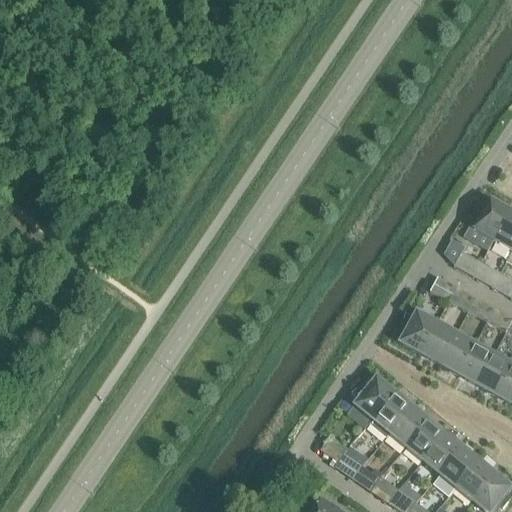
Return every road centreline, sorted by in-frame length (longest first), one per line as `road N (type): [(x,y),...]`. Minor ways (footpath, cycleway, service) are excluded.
road 1 (unclassified): [(63,511),(404,0)]
road 2 (residential): [(425,264),(293,454),(376,511)]
road 3 (residential): [(511,133),(425,264)]
